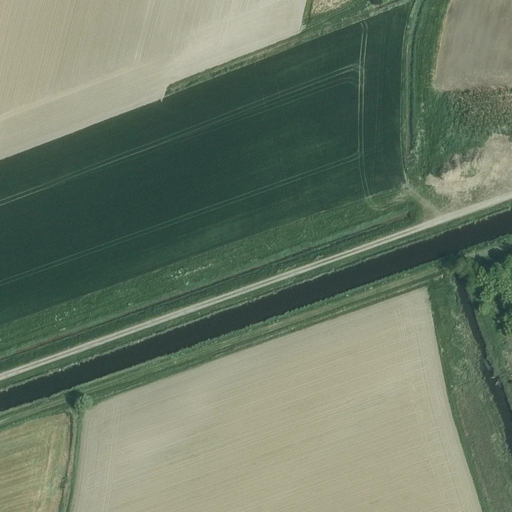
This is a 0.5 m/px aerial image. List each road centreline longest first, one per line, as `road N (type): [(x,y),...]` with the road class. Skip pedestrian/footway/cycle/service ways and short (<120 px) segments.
road 1 (track): [(511,193),(0,377)]
road 2 (track): [(0,422),(511,242)]
